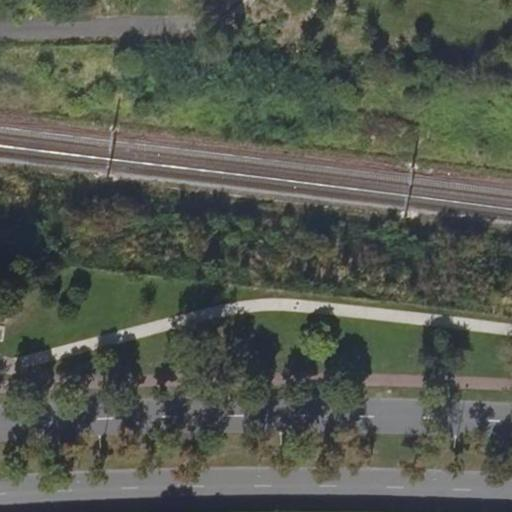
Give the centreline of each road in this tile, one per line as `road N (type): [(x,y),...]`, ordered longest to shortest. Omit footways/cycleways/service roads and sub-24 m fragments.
road 1 (secondary): [(0,494),(209,484),(511,495)]
road 2 (secondary): [(511,426),(198,418),(0,428)]
